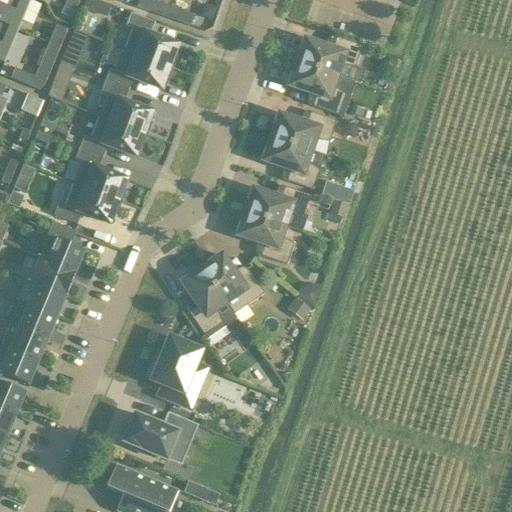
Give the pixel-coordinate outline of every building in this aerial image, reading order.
[(30,0),(0,0),(0,5),(24,15),(30,0)] [(71,0),(66,0),(64,7),(74,11),(78,3),(71,0)] [(155,14),(158,3),(148,0),(139,0),(137,8),(155,14)] [(176,10),(158,3),(155,14),(172,20),(176,10)] [(24,15),(0,5),(0,25),(17,32),(24,15)] [(74,11),(64,7),(60,16),(70,20),(74,11)] [(176,10),(172,20),(190,26),(194,16),(176,10)] [(133,29),(124,51),(146,60),(173,70),(177,58),(175,58),(181,42),(179,42),(180,41),(152,31),(155,23),(131,14),(126,27),(133,29)] [(0,25),(0,44),(10,48),(17,32),(0,25)] [(56,26),(49,44),(59,48),(67,30),(56,26)] [(305,42),(297,64),(336,77),(339,67),(354,69),(362,47),(332,37),(331,39),(335,40),(331,51),(305,42)] [(0,63),(3,65),(10,48),(0,44),(0,63)] [(49,44),(42,61),(52,65),(59,48),(49,44)] [(110,69),(105,82),(129,91),(130,88),(133,79),(161,90),(161,89),(163,90),(165,84),(167,85),(173,70),(146,60),(124,51),(116,72),(110,69)] [(52,65),(42,61),(35,78),(45,83),(52,65)] [(297,64),(289,86),(316,95),(312,107),(308,105),(308,107),(338,117),(345,95),(332,88),(336,77),(297,64)] [(107,97),(99,118),(144,135),(154,108),(126,97),(129,91),(105,82),(100,94),(107,97)] [(47,98),(61,104),(65,95),(51,89),(47,98)] [(279,117),(271,139),(310,152),(313,141),(328,143),(336,122),(306,112),(305,113),(309,115),(305,126),(279,117)] [(84,136),(79,149),(102,158),(107,145),(136,156),(144,135),(99,118),(91,139),(84,136)] [(22,132),(17,143),(25,146),(29,135),(22,132)] [(264,161),(290,170),(286,181),(282,180),(282,181),(312,191),(319,170),(306,163),(310,152),(271,139),(264,161)] [(82,164),(73,185),(82,189),(120,203),(121,200),(126,187),(124,186),(127,179),(98,168),(102,158),(79,149),(75,161),(82,164)] [(10,160),(5,172),(13,175),(18,164),(10,160)] [(13,175),(5,172),(1,183),(8,186),(13,175)] [(58,204),(53,216),(76,225),(81,213),(110,224),(114,213),(116,214),(120,203),(82,189),(73,185),(65,207),(58,204)] [(253,191),(245,214),(284,227),(287,216),(302,218),(310,197),(280,187),(280,188),(283,189),(280,201),(253,191)] [(341,217),(350,196),(338,191),(329,212),(341,217)] [(238,236),(264,245),(260,256),(256,255),(256,256),(286,266),(293,245),(280,238),(284,227),(245,214),(238,236)] [(53,224),(39,259),(75,275),(85,251),(70,244),(75,233),(53,224)] [(221,257),(202,270),(225,303),(234,297),(245,308),(264,295),(246,269),(244,270),(247,273),(237,280),(221,257)] [(39,259),(29,281),(36,284),(66,297),(75,275),(39,259)] [(225,303),(202,270),(182,284),(198,307),(189,313),(186,310),(185,311),(204,337),(222,324),(216,310),(225,303)] [(303,282),(294,303),(308,309),(317,289),(303,282)] [(36,284),(27,307),(57,319),(66,297),(36,284)] [(20,303),(11,326),(47,341),(57,319),(27,307),(20,303)] [(10,325),(1,347),(2,348),(38,363),(47,341),(11,326),(10,325)] [(159,396),(182,406),(198,368),(193,366),(199,352),(170,340),(164,353),(162,352),(156,366),(158,367),(153,381),(164,385),(159,396)] [(2,348),(0,351),(0,373),(29,386),(38,363),(2,348)] [(0,383),(0,409),(15,416),(25,394),(0,383)] [(0,410),(0,434),(5,437),(7,438),(16,417),(0,410)] [(162,427),(135,415),(134,417),(129,427),(126,426),(121,439),(124,440),(123,442),(126,444),(137,449),(136,451),(136,452),(149,458),(150,454),(166,461),(177,435),(190,441),(196,427),(167,414),(162,426),(162,427)] [(115,511),(168,511),(177,491),(115,466),(106,489),(125,497),(123,503),(120,501),(115,511)] [(207,492),(188,484),(183,494),(203,502),(207,492)]
